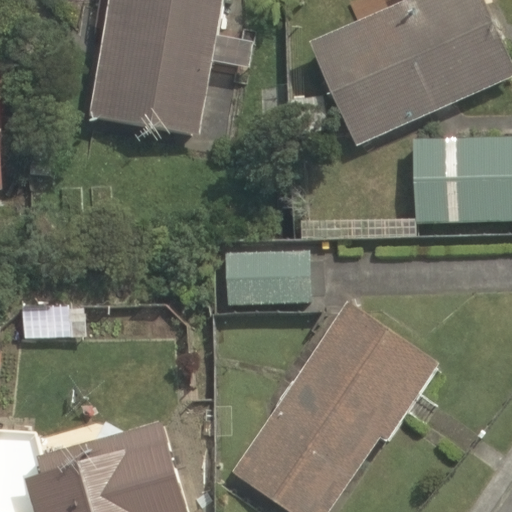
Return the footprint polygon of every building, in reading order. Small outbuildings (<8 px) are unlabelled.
[(218,0),(110,0),(90,126),(195,143),(218,0)] [(359,145),(511,76),(511,62),(485,0),(406,0),(310,41),(359,145)] [(10,61),(0,60),(0,201),(4,201),(10,61)] [(511,221),(511,137),(414,139),(417,224),(511,221)] [(314,303),(311,249),(228,253),(230,306),(314,303)] [(440,363),(352,301),(233,471),(291,511),(330,511),(383,435),(388,439),(440,363)] [(0,511),(190,511),(163,419),(125,430),(108,417),(41,435),(39,431),(0,429),(0,511)]
